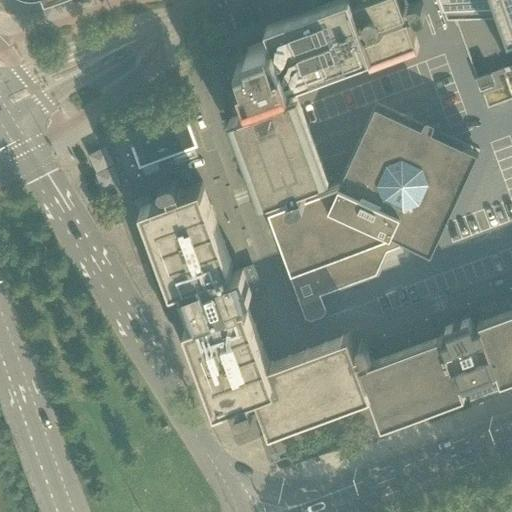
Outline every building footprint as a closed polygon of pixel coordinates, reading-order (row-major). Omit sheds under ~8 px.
[(246,108),(245,108),(273,184),(274,184),(275,187),(265,191),(314,325),(346,313),(375,318),(511,267),(511,0),(364,0),(273,34),(292,88),(245,105),(246,107),(246,108)] [(139,163),(143,165),(152,161),(153,159),(156,160),(180,151),(181,148),(183,150),(193,146),(194,143),(191,133),(187,132),(189,129),(186,120),(182,118),(173,122),(172,124),(169,123),(160,127),(158,130),(155,128),(146,132),(145,135),(142,133),(133,137),(131,140),(134,150),(137,151),(136,154),(139,163)] [(170,175),(163,177),(162,178),(161,180),(160,181),(160,183),(160,184),(160,186),(161,188),(163,189),(164,189),(165,189),(166,189),(167,189),(180,184),(177,178),(177,177),(176,176),(175,175),(174,175),(173,175),(171,175),(170,175)] [(350,333),(327,342),(288,356),(276,360),(274,359),(275,356),(270,342),(267,341),(268,337),(264,324),(260,323),(262,320),(257,306),(253,304),(247,306),(245,301),(241,303),(239,297),(251,293),(242,269),(230,273),(228,268),(233,266),(231,261),(236,259),(238,255),(233,241),(229,240),(231,236),(226,223),(223,222),(224,219),(219,205),(216,204),(218,201),(213,187),(208,185),(203,187),(201,182),(152,200),(150,195),(147,193),(133,198),(132,201),(147,243),(150,244),(163,239),(181,286),(184,284),(185,287),(182,288),(182,289),(176,291),(176,298),(182,313),(186,319),(192,317),(193,318),(196,317),(197,320),(194,321),(224,405),(255,394),(269,432),(310,417),(369,395),(380,425),(381,426),(382,426),(383,427),(384,427),(465,396),(465,395),(465,394),(461,383),(463,383),(464,386),(495,374),(494,371),(496,370),(497,374),(500,381),(500,382),(501,382),(502,382),(511,378),(511,291),(498,296),(496,299),(493,298),(480,303),(478,307),(483,319),(478,321),(480,326),(474,329),(469,315),(445,325),(449,338),(444,340),(442,334),(437,336),(432,324),(428,322),(415,327),(413,330),(410,329),(397,334),(395,337),(392,335),(379,340),(377,344),(381,357),(361,364),(350,333)] [(357,346),(357,347),(362,358),(372,355),(368,343),(368,342),(367,341),(366,340),(364,340),(363,340),(362,340),(360,340),(359,341),(358,342),(358,343),(357,344),(357,346)] [(254,408),(254,406),(252,400),(240,404),(240,405),(238,406),(237,407),(237,409),(237,410),(237,412),(237,413),(238,413),(239,415),(240,415),(242,416),(244,416),(251,413),(252,413),(253,412),(253,411),(254,410),(254,408)]
